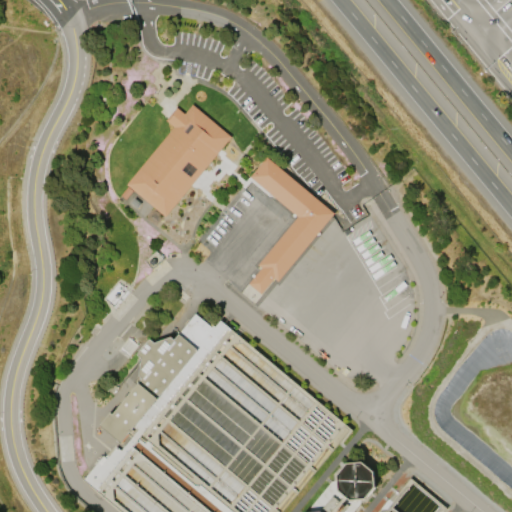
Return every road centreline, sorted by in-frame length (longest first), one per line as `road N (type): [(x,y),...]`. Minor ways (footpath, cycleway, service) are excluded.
road 1 (tertiary): [(53,0),(73,32),(76,68),(37,168),(40,303),(14,375),(9,416),(19,465),(45,511)]
road 2 (motorway): [(340,0),(511,207)]
road 3 (motorway): [(511,151),(386,0)]
